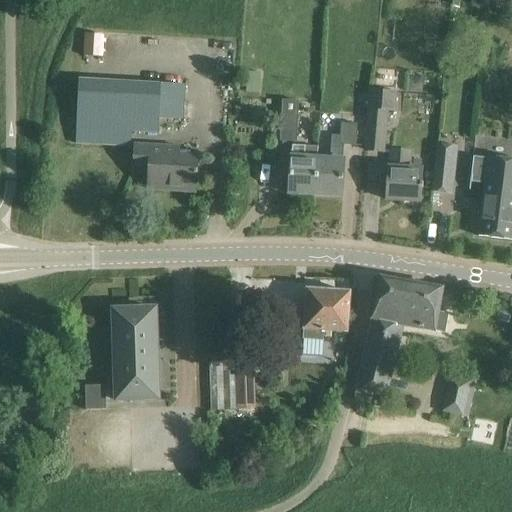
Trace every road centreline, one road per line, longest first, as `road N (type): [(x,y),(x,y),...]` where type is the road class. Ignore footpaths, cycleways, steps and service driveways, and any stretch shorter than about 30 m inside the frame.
road 1 (unclassified): [(374,260),(298,254),(0,261)]
road 2 (unclassified): [(277,511),(314,486),(332,461),(374,260)]
road 3 (unclassified): [(511,281),(374,260)]
